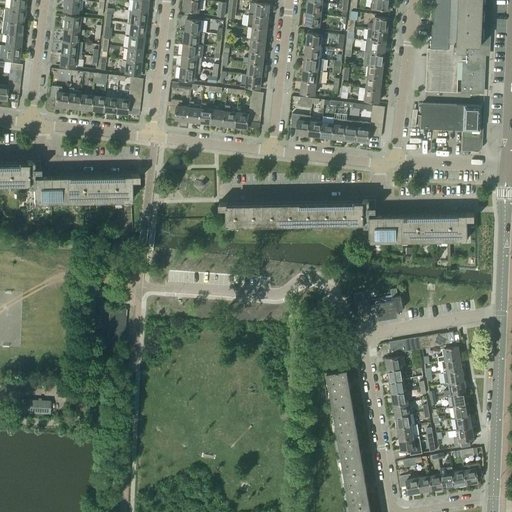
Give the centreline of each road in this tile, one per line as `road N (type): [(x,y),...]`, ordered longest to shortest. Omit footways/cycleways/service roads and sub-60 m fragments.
road 1 (residential): [(365,337),(323,279),(304,278),(280,294),(168,287)]
road 2 (tertiary): [(492,498),(500,313)]
road 3 (residential): [(392,511),(365,337)]
road 4 (residential): [(394,162),(414,0)]
road 5 (residential): [(271,151),(288,0)]
road 6 (tertiary): [(500,313),(506,167)]
road 7 (residential): [(150,138),(166,0)]
road 8 (residential): [(365,337),(500,313)]
road 9 (tertiary): [(506,167),(511,31)]
road 10 (residential): [(394,162),(271,151)]
road 11 (residential): [(150,138),(29,121)]
road 12 (residential): [(29,121),(44,0)]
road 13 (residential): [(271,151),(150,138)]
